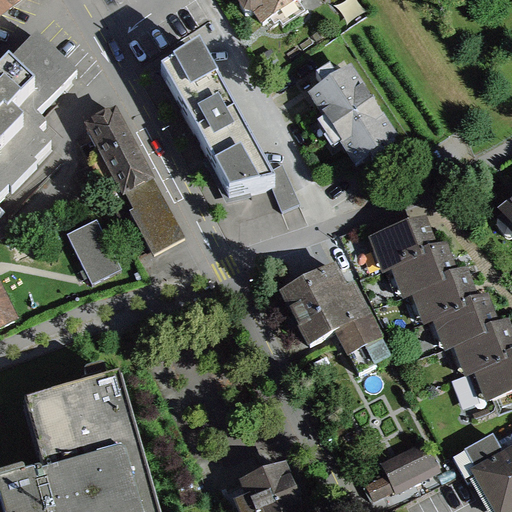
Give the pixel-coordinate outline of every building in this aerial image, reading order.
[(0,0),(0,16),(21,0),(0,0)] [(304,1),(303,0),(239,0),(238,4),(245,16),(254,17),(261,28),(272,22),(275,26),(281,23),(283,27),(305,14),(299,4),(304,1)] [(38,118),(77,77),(37,38),(6,71),(0,65),(0,198),(9,191),(52,146),(40,134),(47,127),(38,118)] [(202,54),(165,77),(231,203),(278,187),(202,54)] [(317,125),(324,136),(374,104),(352,70),(339,78),(332,67),(317,77),(324,88),(308,98),(323,121),(317,125)] [(397,141),(374,104),(324,136),(333,149),(339,146),(354,170),(369,160),(377,172),(393,161),(385,149),(397,141)] [(183,236),(115,105),(85,121),(153,252),(183,236)] [(94,166),(75,175),(88,204),(107,195),(94,166)] [(499,221),(497,229),(506,240),(511,239),(511,203),(501,213),(504,217),(499,221)] [(420,254),(437,248),(426,219),(369,239),(382,276),(393,272),(423,261),(420,254)] [(123,274),(98,224),(70,238),(94,288),(123,274)] [(442,282),(459,274),(448,243),(437,248),(420,254),(423,261),(393,272),(404,302),(414,299),(444,287),(442,282)] [(336,271),(283,296),(308,348),(338,334),(349,358),(352,357),(360,372),(392,357),(358,285),(345,291),(336,271)] [(461,307),(480,299),(469,271),(459,274),(442,282),(444,287),(414,299),(426,329),(434,326),(464,313),(461,307)] [(0,330),(18,322),(0,283),(0,330)] [(486,332),(502,326),(490,296),(480,299),(461,307),(464,313),(434,326),(446,356),(455,351),(488,339),(486,332)] [(507,357),(511,355),(511,327),(510,323),(502,326),(486,332),(488,339),(455,351),(466,381),(477,377),(510,366),(507,357)] [(510,366),(477,377),(487,405),(511,396),(511,355),(507,357),(510,366)] [(158,511),(122,384),(27,410),(45,474),(0,486),(0,491),(5,511),(158,511)] [(511,511),(511,450),(505,455),(498,442),(460,463),(469,478),(478,473),(499,511),(511,511)] [(442,473),(427,444),(384,465),(390,476),(366,488),(374,502),(395,491),(397,495),(442,473)] [(306,511),(300,494),(287,461),(241,479),(248,496),(237,500),(241,511),(306,511)]
